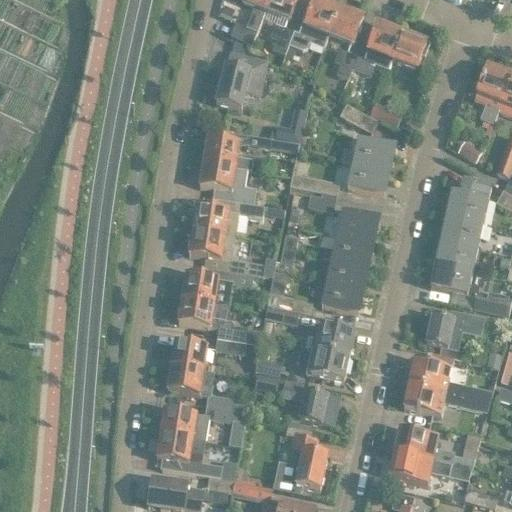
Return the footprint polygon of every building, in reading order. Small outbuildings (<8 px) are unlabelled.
[(261,23),(269,0),(242,0),(242,3),(254,8),(250,18),(260,22),(261,23)] [(269,0),(265,12),(290,21),(298,0),(269,0)] [(303,25),(298,37),(293,35),(288,48),(295,50),(301,53),(306,51),(308,45),(323,50),(328,36),(340,8),(325,2),(324,5),(315,1),(305,26),(303,25)] [(355,13),(340,8),(328,36),(353,46),(363,20),(353,16),(355,13)] [(251,46),(260,22),(250,18),(246,30),(234,25),(229,38),(251,46)] [(377,55),(392,61),(402,35),(401,34),(402,32),(389,27),(388,30),(378,26),(368,51),(363,62),(356,60),(352,71),(368,77),(377,55)] [(285,55),(285,54),(288,48),(293,35),(274,27),(270,40),(277,42),(273,52),(285,56),(285,55)] [(402,35),(392,61),(417,71),(422,58),(425,59),(430,46),(402,35)] [(234,43),(231,55),(243,58),(246,46),(234,43)] [(285,54),(285,55),(292,58),(295,50),(288,48),(285,54)] [(352,71),(356,60),(338,52),(334,63),(340,66),(336,76),(346,80),(351,70),(352,71)] [(241,112),(245,95),(258,98),(268,64),(243,58),(231,55),(229,55),(226,68),(216,106),(241,112)] [(482,82),(477,95),(474,104),(487,109),(482,122),(492,126),(497,113),(498,114),(511,79),(485,68),(480,81),(482,82)] [(511,118),(511,78),(511,79),(498,114),(511,118)] [(368,118),(396,129),(401,115),(374,105),(368,118)] [(371,136),(378,123),(345,106),(338,118),(371,136)] [(301,134),(290,131),(277,128),(274,140),(298,145),(301,134)] [(203,165),(235,171),(246,173),(249,173),(251,161),(237,160),(239,147),(247,148),(247,151),(257,152),(257,150),(269,152),(271,142),(220,133),(219,143),(207,141),(203,165)] [(510,179),(511,173),(511,138),(509,137),(496,175),(510,179)] [(342,151),(340,164),(352,167),(390,175),(395,151),(357,142),(355,154),(342,151)] [(457,153),(476,164),(482,152),(465,142),(457,153)] [(200,190),(217,193),(215,203),(248,207),(250,196),(243,195),(246,173),(235,171),(203,165),(200,190)] [(384,199),(390,175),(352,167),(347,190),(384,199)] [(289,189),(289,190),(320,196),(320,195),(335,198),(338,186),(291,176),(289,189)] [(511,184),(508,182),(502,192),(511,197),(511,184)] [(451,195),(446,220),(483,228),(491,190),(463,184),(461,197),(451,195)] [(511,215),(511,198),(502,193),(495,205),(511,215)] [(320,195),(320,196),(320,200),(309,197),(306,210),(332,215),(335,198),(320,195)] [(196,210),(193,233),(233,239),(237,217),(261,221),(263,209),(248,207),(215,203),(213,213),(196,210)] [(290,210),(288,223),(295,224),(298,212),(290,210)] [(341,215),(336,239),(374,247),(379,224),(341,215)] [(446,220),(441,242),(478,251),(483,228),(446,220)] [(204,271),(248,278),(268,280),(270,269),(230,263),(233,239),(193,233),(189,258),(205,261),(204,271)] [(281,253),(294,255),(297,240),(284,237),(281,253)] [(369,271),(374,247),(336,239),(333,252),(324,250),(322,261),(331,263),(369,271)] [(436,266),(473,274),(478,251),(441,242),(436,266)] [(294,255),(281,253),(278,265),(291,268),(294,255)] [(508,272),(510,262),(501,260),(499,269),(508,272)] [(326,285),(364,293),(369,271),(331,263),(326,285)] [(431,290),(476,300),(476,296),(478,290),(470,288),(473,274),(436,266),(431,290)] [(186,278),(182,301),(228,309),(231,286),(246,288),(248,278),(204,271),(202,281),(186,278)] [(358,318),(364,293),(326,285),(321,309),(358,318)] [(268,296),(265,308),(297,315),(297,314),(308,316),(310,306),(268,296)] [(475,301),(473,312),(507,320),(510,304),(476,296),(476,300),(475,301)] [(226,319),(228,309),(182,301),(177,327),(210,332),(210,330),(217,331),(216,342),(244,347),(244,345),(259,348),(261,335),(247,333),(247,332),(233,330),(226,319)] [(262,319),(265,320),(294,326),(297,315),(265,308),(262,319)] [(462,315),(460,323),(433,317),(427,347),(439,349),(438,357),(461,362),(463,355),(455,353),(460,334),(475,337),(477,328),(482,329),(483,321),(462,315)] [(315,353),(349,361),(354,335),(317,327),(315,337),(318,338),(315,353)] [(244,347),(216,342),(214,353),(243,357),(244,347)] [(175,345),(171,368),(203,374),(207,351),(175,345)] [(343,386),(349,361),(315,353),(312,367),(308,367),(306,378),(343,386)] [(497,370),(501,357),(490,354),(486,367),(497,370)] [(511,356),(507,354),(499,384),(510,388),(511,388),(511,380),(510,379),(511,371),(511,356)] [(254,375),(255,375),(278,379),(280,366),(265,363),(267,356),(258,355),(254,375)] [(409,387),(438,394),(488,404),(490,395),(440,384),(443,370),(450,371),(452,362),(429,356),(426,366),(414,363),(409,387)] [(211,388),(213,375),(203,374),(171,368),(167,393),(208,401),(206,409),(247,416),(249,404),(211,397),(212,389),(211,388)] [(256,378),(254,391),(274,395),(277,382),(256,378)] [(433,417),(436,404),(485,415),(488,404),(438,394),(409,387),(404,411),(433,417)] [(299,423),(320,427),(332,430),(338,401),(284,389),(281,399),(297,403),(297,401),(304,402),(299,423)] [(511,395),(499,391),(496,402),(511,407),(511,395)] [(247,416),(206,409),(205,420),(230,424),(231,422),(246,425),(247,416)] [(160,436),(193,442),(205,444),(207,434),(195,431),(197,418),(164,413),(160,436)] [(287,428),(285,438),(294,440),(294,438),(304,440),(306,432),(289,429),(287,428)] [(399,431),(394,455),(465,471),(472,473),(474,462),(454,458),(454,457),(436,453),(439,440),(399,431)] [(193,442),(160,436),(156,461),(197,469),(196,477),(211,480),(222,482),(224,470),(200,465),(201,456),(191,454),(193,442)] [(295,489),(319,494),(327,458),(315,455),(317,443),(304,440),(294,438),(294,440),(291,451),(303,454),(295,489)] [(419,485),(421,472),(462,482),(465,471),(394,455),(389,479),(419,485)] [(501,478),(511,481),(511,469),(505,467),(501,478)] [(233,498),(233,497),(235,484),(222,482),(211,480),(208,494),(233,498)] [(185,511),(200,511),(204,494),(189,491),(189,489),(153,483),(148,509),(170,511),(184,511),(185,511)] [(254,488),(235,484),(233,497),(252,500),(254,488)] [(462,503),(463,504),(491,511),(493,511),(497,501),(466,493),(462,503)] [(408,511),(409,510),(412,502),(394,497),(389,511),(408,511)]
